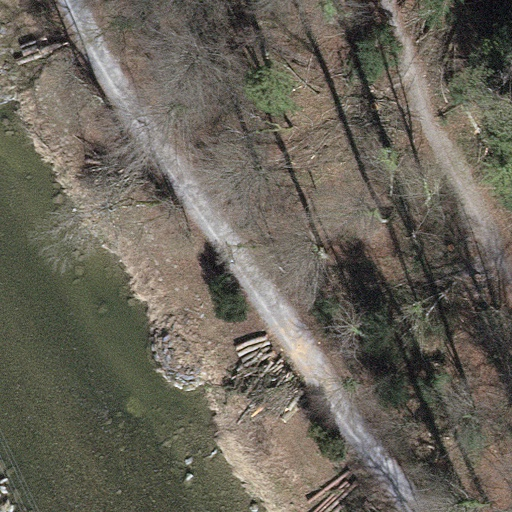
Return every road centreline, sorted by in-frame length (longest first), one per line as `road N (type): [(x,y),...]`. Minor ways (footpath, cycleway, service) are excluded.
road 1 (track): [(72,0),(134,120),(416,511)]
road 2 (track): [(400,0),(511,247)]
